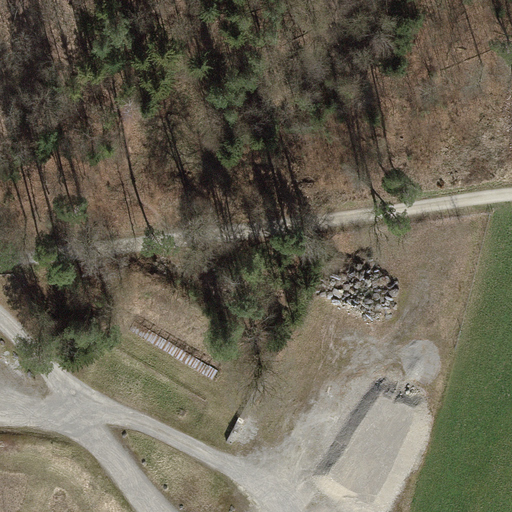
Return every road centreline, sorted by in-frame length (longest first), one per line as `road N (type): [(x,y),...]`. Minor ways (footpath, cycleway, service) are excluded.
road 1 (track): [(0,256),(511,193)]
road 2 (track): [(163,511),(0,317)]
